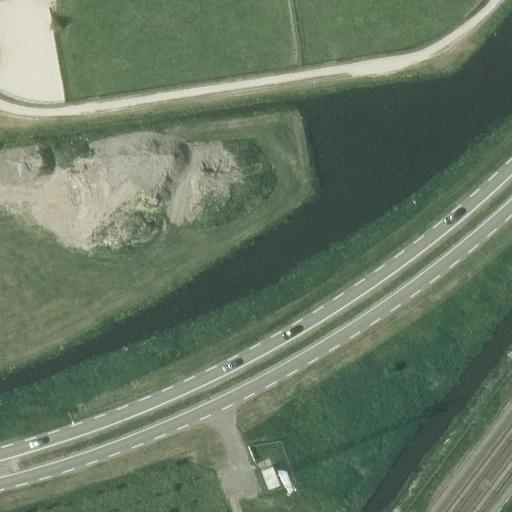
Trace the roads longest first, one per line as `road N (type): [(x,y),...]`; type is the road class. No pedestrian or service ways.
road 1 (secondary): [(511,165),(468,209),(316,319),(119,414),(0,455)]
road 2 (secondary): [(0,487),(65,471),(365,322),(511,208)]
